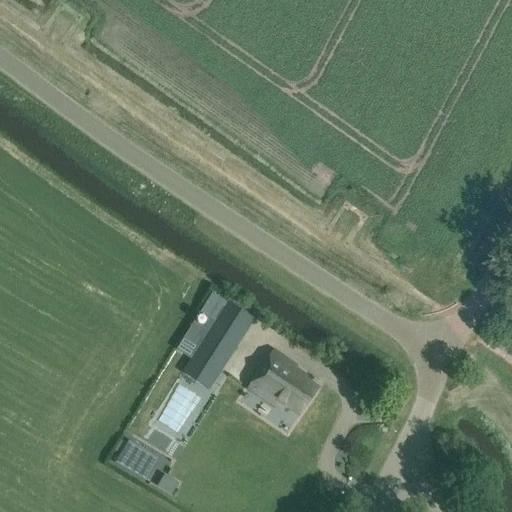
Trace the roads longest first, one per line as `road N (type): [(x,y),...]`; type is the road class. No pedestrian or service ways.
road 1 (unclassified): [(449,353),(211,206),(0,57)]
road 2 (unclassified): [(388,481),(449,353)]
road 3 (unclassified): [(449,353),(511,241)]
